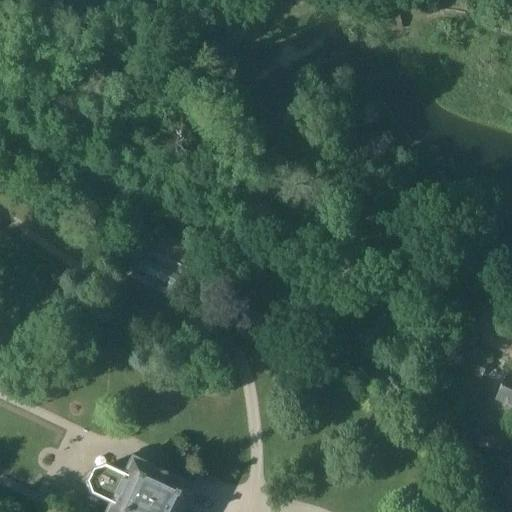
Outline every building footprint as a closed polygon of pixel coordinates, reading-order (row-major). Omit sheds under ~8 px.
[(137,272),(134,279),(173,298),(176,291),(181,294),(192,271),(189,270),(197,253),(152,231),(144,248),(143,247),(131,270),(137,272)] [(477,360),(472,369),(471,372),(483,378),(489,366),(477,360)] [(511,407),(511,376),(509,375),(497,401),(511,407)] [(511,461),(500,455),(493,465),(508,474),(511,467),(511,461)] [(182,511),(193,489),(128,458),(121,474),(103,466),(90,470),(83,484),(88,497),(107,506),(103,511),(182,511)] [(511,489),(506,487),(498,502),(511,508),(511,489)]
